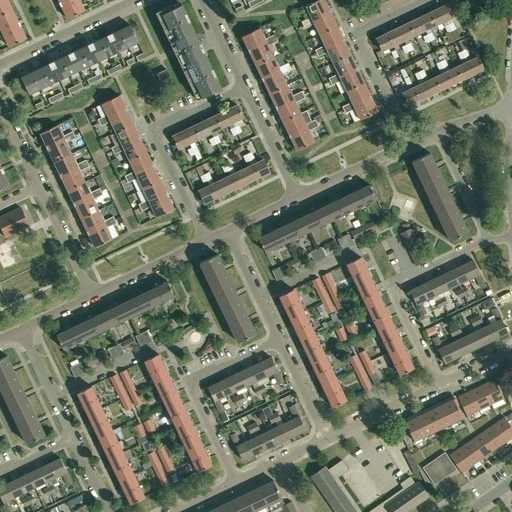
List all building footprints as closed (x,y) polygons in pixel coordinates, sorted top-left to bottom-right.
[(8,0),(0,0),(0,15),(13,9),(8,0)] [(80,0),(58,0),(67,18),(85,10),(80,0)] [(317,0),(305,6),(311,17),(312,20),(330,12),(329,9),(324,0),(317,0)] [(441,7),(447,20),(457,14),(451,2),(441,7)] [(198,39),(187,15),(185,11),(182,4),(180,5),(173,8),(171,5),(161,10),(163,15),(158,18),(194,94),(195,94),(199,92),(202,98),(214,92),(212,88),(220,84),(214,71),(212,67),(200,43),(198,39)] [(436,25),(447,20),(441,7),(430,12),(436,25)] [(13,9),(0,15),(0,27),(9,46),(26,38),(13,9)] [(311,17),(306,19),(309,26),(314,24),(319,34),(337,26),(331,14),(330,12),(312,20),(311,17)] [(430,12),(423,16),(420,17),(419,18),(425,30),(429,28),(436,25),(430,12)] [(414,35),(425,30),(419,18),(408,23),(414,35)] [(404,40),(414,35),(408,23),(398,28),(404,40)] [(130,25),(119,30),(128,47),(138,42),(130,25)] [(337,26),(319,34),(324,45),(326,48),(344,40),(343,37),(337,26)] [(259,28),(242,36),(248,49),(249,51),(266,42),(268,46),(273,44),(269,36),(265,39),(260,28),(259,28)] [(393,46),(404,40),(398,28),(387,33),(393,46)] [(119,30),(109,34),(118,52),(128,47),(119,30)] [(382,51),(393,46),(387,33),(376,38),(382,51)] [(100,39),(108,57),(118,52),(109,34),(100,39)] [(100,39),(90,44),(98,61),(108,57),(100,39)] [(324,45),(319,47),(323,54),(328,52),(333,63),(351,54),(345,42),(344,41),(344,40),(326,48),(324,45)] [(266,42),(249,51),(250,54),(256,65),(273,56),(268,46),(266,42)] [(90,44),(80,48),(89,66),(98,61),(90,44)] [(80,48),(70,53),(79,71),(89,66),(80,48)] [(70,53),(61,58),(69,75),(79,71),(70,53)] [(351,54),(333,63),(338,73),(340,77),(357,68),(356,66),(351,54)] [(273,56),(256,65),(261,77),(262,79),(280,71),(282,74),(286,72),(283,65),(278,67),(273,56)] [(478,57),(471,60),(467,62),(473,74),(475,73),(477,73),(484,69),(478,57)] [(61,58),(51,62),(59,80),(69,75),(61,58)] [(51,62),(41,67),(50,85),(59,80),(51,62)] [(462,79),(473,74),(467,62),(456,67),(462,79)] [(41,67),(32,72),(40,89),(50,85),(41,67)] [(452,85),(462,79),(456,67),(446,72),(452,85)] [(338,73),(333,76),(336,83),(341,80),(346,91),(364,82),(358,71),(357,68),(340,77),(338,73)] [(160,81),(170,76),(166,69),(157,74),(160,81)] [(280,71),(262,79),(264,82),(269,93),(287,85),(282,74),(280,71)] [(21,77),(29,95),(40,89),(32,72),(21,77)] [(441,90),(452,85),(446,72),(435,77),(441,90)] [(430,95),(441,90),(435,77),(424,82),(430,95)] [(364,82),(346,91),(351,102),(353,105),(371,97),(370,94),(364,82)] [(420,84),(413,88),(419,100),(426,97),(428,96),(430,95),(424,82),(420,84)] [(287,85),(269,93),(275,105),(276,107),(294,99),(295,102),(300,100),(297,93),(292,95),(287,85)] [(409,90),(403,93),(402,93),(408,105),(415,102),(416,102),(419,100),(413,88),(409,90)] [(126,109),(125,107),(119,95),(102,103),(107,114),(109,118),(126,109)] [(351,102),(347,104),(350,111),(355,109),(360,120),(378,111),(372,99),(371,97),(353,105),(351,102)] [(294,99),(276,107),(277,110),(283,122),(300,113),(295,102),(294,99)] [(226,110),(232,122),(243,117),(237,105),(226,110)] [(110,121),(116,132),(133,123),(127,112),(126,109),(109,118),(107,114),(102,117),(105,123),(110,121)] [(221,128),(232,122),(226,110),(215,115),(221,128)] [(300,113),(283,122),(289,134),(290,136),(307,127),(309,131),(314,128),(310,121),(306,124),(300,113)] [(206,120),(205,120),(211,133),(215,131),(221,128),(215,115),(213,116),(206,120)] [(200,138),(211,133),(205,120),(194,125),(200,138)] [(139,135),(133,123),(116,132),(121,143),(122,146),(140,138),(139,135)] [(63,136),(58,124),(40,133),(46,145),(47,147),(65,139),(66,142),(71,140),(68,133),(63,136)] [(189,143),(200,138),(194,125),(183,131),(189,143)] [(307,127),(290,136),(291,138),(296,150),(314,142),(309,131),(307,127)] [(178,149),(189,143),(183,131),(172,136),(178,149)] [(124,149),(129,160),(147,152),(141,140),(140,138),(122,146),(121,143),(116,145),(119,152),(124,149)] [(47,147),(48,150),(54,161),(71,153),(66,142),(65,139),(47,147)] [(153,166),(152,163),(147,152),(129,160),(134,171),(136,175),(153,166)] [(71,153),(54,161),(59,173),(61,176),(78,167),(80,170),(84,168),(81,162),(77,164),(71,153)] [(430,153),(412,161),(424,187),(442,179),(430,153)] [(252,164),(259,177),(269,172),(263,159),(252,164)] [(257,178),(259,177),(252,164),(248,166),(242,170),(248,182),(255,179),(257,178)] [(0,165),(0,188),(9,184),(0,165)] [(138,178),(143,189),(160,181),(154,168),(153,166),(136,175),(134,171),(130,174),(133,180),(138,178)] [(62,178),(67,190),(85,181),(80,170),(78,167),(61,176),(62,178)] [(248,182),(242,170),(235,173),(231,175),(237,188),(240,186),(241,186),(248,182)] [(216,198),(210,185),(207,181),(204,174),(200,176),(205,187),(199,190),(205,203),(216,198)] [(226,193),(237,188),(231,175),(220,180),(226,193)] [(442,179),(424,187),(437,214),(455,205),(442,179)] [(210,185),(216,198),(217,197),(219,196),(226,193),(220,180),(214,183),(210,185)] [(90,193),(85,181),(67,190),(73,201),(74,204),(92,196),(93,199),(98,197),(95,190),(90,193)] [(167,195),(166,192),(160,181),(143,189),(148,200),(150,203),(167,195)] [(354,193),(347,196),(354,209),(376,198),(370,185),(363,188),(362,186),(353,191),(354,193)] [(151,206),(157,217),(174,209),(168,197),(167,195),(150,203),(148,200),(143,202),(146,208),(151,206)] [(74,204),(76,207),(81,218),(99,210),(93,199),(92,196),(74,204)] [(332,203),(325,206),(332,220),(354,209),(347,196),(341,199),(340,197),(331,201),(332,203)] [(455,205),(437,214),(450,240),(468,232),(455,205)] [(310,214),(303,217),(310,230),(332,220),(325,206),(319,209),(318,208),(309,212),(310,214)] [(0,225),(6,237),(29,226),(21,208),(0,217),(0,225)] [(99,210),(81,218),(87,230),(88,232),(105,224),(107,227),(112,225),(109,218),(104,221),(99,210)] [(288,224),(281,227),(288,241),(310,230),(303,217),(297,220),(296,218),(287,222),(288,224)] [(373,222),(362,227),(365,233),(376,227),(373,222)] [(89,235),(95,247),(112,239),(107,227),(105,224),(88,232),(89,235)] [(266,235),(259,238),(265,252),(288,241),(281,227),(275,230),(274,229),(265,233),(266,235)] [(362,227),(351,232),(354,238),(365,233),(362,227)] [(414,233),(411,228),(401,233),(403,238),(414,233)] [(349,233),(343,236),(348,246),(354,243),(349,233)] [(416,239),(414,233),(403,238),(406,244),(416,239)] [(343,236),(337,239),(342,249),(348,246),(343,236)] [(419,244),(416,239),(406,244),(408,249),(419,244)] [(324,245),(327,251),(338,246),(335,240),(324,245)] [(422,250),(419,244),(408,249),(411,255),(422,250)] [(321,247),(315,249),(320,260),(326,257),(321,247)] [(315,249),(310,252),(315,262),(320,260),(315,249)] [(424,255),(422,250),(411,255),(413,260),(424,255)] [(308,253),(296,258),(299,265),(311,259),(308,253)] [(218,254),(200,263),(213,289),(231,281),(218,254)] [(427,261),(424,255),(413,260),(416,266),(427,261)] [(360,257),(347,263),(358,286),(371,279),(368,273),(370,272),(365,263),(364,264),(360,257)] [(296,258),(286,264),(288,270),(299,265),(296,258)] [(463,265),(469,279),(475,276),(480,287),(485,285),(473,260),(463,265)] [(283,265),(278,268),(283,278),(288,275),(283,265)] [(458,284),(469,279),(463,265),(452,270),(458,284)] [(278,268),(272,270),(277,281),(283,278),(278,268)] [(448,289),(458,284),(452,270),(441,275),(448,289)] [(437,294),(448,289),(441,275),(431,280),(437,294)] [(371,279),(358,286),(368,308),(382,301),(378,295),(380,294),(376,285),(374,286),(371,279)] [(427,299),(437,294),(431,280),(420,285),(427,299)] [(231,281),(213,289),(225,316),(243,307),(231,281)] [(152,289),(145,293),(152,306),(174,296),(168,282),(161,285),(160,283),(151,288),(152,289)] [(333,284),(327,287),(333,298),(339,295),(333,284)] [(421,302),(427,299),(420,285),(410,290),(422,315),(427,313),(421,302)] [(324,288),(318,291),(323,303),(329,300),(324,288)] [(293,289),(280,296),(283,303),(281,303),(286,313),(287,312),(291,318),(304,312),(293,289)] [(130,300),(123,303),(130,317),(152,306),(145,293),(139,296),(138,294),(129,298),(130,300)] [(339,295),(333,298),(338,309),(344,306),(339,295)] [(492,299),(482,304),(485,310),(495,305),(492,299)] [(329,300),(323,303),(328,313),(334,311),(329,300)] [(382,301),(368,308),(376,323),(379,330),(392,323),(389,317),(391,316),(386,307),(385,308),(382,301)] [(108,311),(101,314),(108,327),(130,317),(123,303),(117,306),(116,304),(107,309),(108,311)] [(243,307),(225,316),(238,342),(256,333),(243,307)] [(488,319),(491,324),(497,337),(508,332),(504,323),(496,308),(491,310),(494,316),(488,319)] [(304,312),(291,318),(294,325),(292,325),(296,334),(298,334),(301,340),(314,334),(304,312)] [(86,321),(79,324),(86,338),(108,327),(101,314),(95,317),(94,315),(85,319),(86,321)] [(476,331),(470,334),(476,348),(487,342),(480,329),(478,324),(475,318),(470,320),(476,331)] [(171,319),(160,324),(163,330),(174,325),(171,319)] [(352,322),(346,325),(351,336),(357,333),(352,322)] [(392,323),(379,330),(389,352),(403,345),(400,339),(401,338),(397,329),(395,330),(392,323)] [(64,332),(57,335),(63,349),(86,338),(79,324),(73,327),(72,325),(63,330),(64,332)] [(160,324),(149,329),(152,336),(163,330),(160,324)] [(497,337),(491,324),(485,327),(480,329),(487,342),(497,337)] [(342,327),(336,330),(341,341),(347,338),(342,327)] [(147,331),(141,333),(146,344),(152,341),(147,331)] [(141,333),(135,336),(140,346),(146,344),(141,333)] [(314,334),(301,340),(304,347),(302,347),(307,356),(308,356),(312,362),(325,355),(314,334)] [(470,334),(459,339),(466,353),(476,348),(470,334)] [(437,336),(432,338),(444,363),(455,358),(448,344),(443,347),(437,336)] [(122,343),(125,349),(136,344),(133,337),(122,343)] [(459,339),(448,344),(455,358),(466,353),(459,339)] [(119,344),(114,347),(118,357),(124,354),(119,344)] [(403,345),(389,352),(400,374),(413,368),(410,361),(412,360),(407,351),(406,352),(403,345)] [(114,347),(108,349),(113,359),(118,357),(114,347)] [(365,350),(359,352),(364,364),(370,361),(365,350)] [(105,351),(94,356),(97,362),(108,357),(105,351)] [(158,354),(145,360),(155,383),(169,376),(166,370),(168,369),(164,360),(162,361),(158,354)] [(355,354),(349,357),(355,368),(361,365),(355,354)] [(7,355),(0,358),(0,385),(2,390),(20,382),(7,355)] [(325,355),(312,362),(315,368),(313,369),(317,378),(319,377),(322,384),(336,377),(325,355)] [(94,356),(83,361),(86,367),(97,362),(94,356)] [(271,357),(261,362),(267,375),(273,373),(279,384),(283,382),(271,357)] [(370,361),(364,364),(375,386),(381,383),(370,361)] [(81,362),(76,365),(81,375),(86,372),(84,367),(81,362)] [(261,362),(250,367),(262,392),(267,389),(264,383),(269,381),(267,375),(261,362)] [(76,365),(70,367),(75,377),(81,375),(76,365)] [(361,365),(355,368),(360,379),(366,376),(361,365)] [(250,367),(240,372),(246,386),(252,383),(258,394),(262,392),(250,367)] [(240,372),(229,377),(235,391),(246,386),(240,372)] [(169,376),(155,383),(166,405),(180,398),(177,392),(178,391),(174,382),(172,383),(169,376)] [(229,377),(218,382),(225,396),(235,391),(229,377)] [(336,377),(322,384),(325,390),(323,391),(328,400),(330,399),(333,406),(346,400),(336,377)] [(491,404),(494,403),(503,398),(494,379),(482,385),(491,404)] [(131,395),(137,392),(131,381),(126,384),(131,395)] [(20,382),(2,390),(15,416),(32,408),(20,382)] [(218,382),(208,388),(220,412),(224,410),(219,399),(225,396),(218,382)] [(479,410),(491,404),(482,385),(470,391),(479,410)] [(91,386),(78,392),(81,399),(79,400),(84,409),(86,408),(89,415),(102,408),(91,386)] [(121,399),(127,396),(122,386),(116,389),(121,399)] [(467,416),(479,410),(470,391),(458,397),(467,416)] [(137,392),(131,395),(136,406),(142,403),(137,392)] [(127,396),(121,399),(126,411),(132,408),(127,396)] [(180,398),(166,405),(177,427),(190,420),(187,414),(189,413),(185,404),(183,405),(180,398)] [(450,424),(462,418),(453,399),(441,405),(450,424)] [(290,420),(289,421),(295,434),(306,429),(294,404),(289,407),(295,418),(290,420)] [(438,429),(450,424),(441,405),(429,411),(438,429)] [(269,417),(273,415),(271,411),(269,406),(268,406),(262,409),(264,413),(266,418),(268,417),(269,417)] [(32,408),(15,416),(27,443),(45,434),(32,408)] [(102,408),(89,415),(92,421),(90,422),(94,431),(96,430),(99,437),(113,430),(102,408)] [(229,419),(225,410),(220,413),(224,422),(229,419)] [(426,435),(438,429),(429,411),(417,416),(426,435)] [(414,441),(426,435),(417,416),(405,422),(414,441)] [(511,437),(511,427),(511,426),(504,417),(493,425),(505,442),(511,437)] [(150,419),(144,422),(149,433),(155,430),(150,419)] [(190,420),(177,427),(187,449),(201,442),(198,436),(200,435),(195,426),(193,427),(190,420)] [(289,421),(278,426),(285,440),(295,434),(289,421)] [(140,424),(134,427),(139,437),(139,438),(146,435),(140,424)] [(494,450),(505,442),(493,425),(482,432),(494,450)] [(278,426),(268,431),(274,445),(285,440),(278,426)] [(408,432),(405,426),(403,427),(399,428),(402,435),(408,432)] [(113,430),(99,437),(102,443),(101,444),(105,453),(107,452),(110,459),(124,452),(113,430)] [(268,431),(257,436),(264,450),(274,445),(268,431)] [(484,457),(494,450),(482,432),(472,440),(484,457)] [(235,433),(231,435),(243,460),(253,455),(247,441),(241,444),(235,433)] [(148,439),(146,435),(139,438),(139,437),(137,438),(139,444),(142,442),(148,439)] [(257,436),(247,441),(253,455),(264,450),(257,436)] [(153,451),(148,440),(148,441),(143,443),(142,443),(147,454),(153,452),(153,451)] [(473,465),(484,457),(472,440),(461,447),(473,465)] [(201,442),(187,449),(171,457),(175,464),(191,456),(198,471),(212,465),(208,458),(210,457),(206,448),(204,449),(201,442)] [(163,447),(157,449),(163,461),(168,458),(163,447)] [(461,472),(473,465),(461,447),(449,455),(461,472)] [(419,471),(409,450),(403,453),(414,474),(419,471)] [(153,451),(147,454),(153,465),(159,462),(153,451)] [(124,452),(110,459),(113,465),(111,466),(116,475),(117,474),(121,481),(134,474),(124,452)] [(457,469),(451,461),(445,452),(422,467),(434,485),(457,469)] [(57,477),(62,474),(68,485),(73,483),(61,458),(50,463),(57,477)] [(168,458),(163,461),(173,483),(179,480),(168,458)] [(403,488),(376,507),(369,511),(361,511),(338,477),(342,474),(349,470),(342,460),(327,470),(325,467),(311,476),(336,511),(404,511),(428,496),(419,482),(416,484),(410,476),(400,483),(403,488)] [(159,462),(153,465),(158,476),(164,473),(159,462)] [(50,463),(39,468),(46,482),(57,477),(50,463)] [(39,468),(29,473),(35,487),(46,482),(39,468)] [(29,473),(18,478),(25,492),(35,487),(29,473)] [(134,474),(121,481),(124,487),(122,488),(126,497),(128,496),(131,503),(145,497),(134,474)] [(18,478),(8,484),(14,497),(25,492),(18,478)] [(277,511),(282,510),(281,506),(285,504),(283,499),(282,498),(274,480),(207,511),(277,511)] [(8,484),(0,487),(0,495),(8,511),(12,511),(14,511),(8,500),(14,497),(8,484)] [(291,501),(285,504),(281,506),(282,510),(283,511),(287,511),(295,509),(291,501)]
